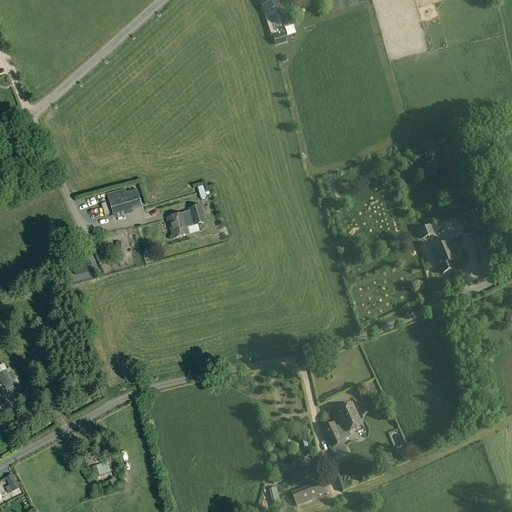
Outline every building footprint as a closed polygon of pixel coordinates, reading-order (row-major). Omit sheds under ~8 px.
[(276,6),(272,0),(257,0),(265,13),(276,6)] [(284,34),(273,38),(276,45),(286,41),(284,34)] [(200,184),(196,185),(200,199),(204,198),(200,184)] [(129,193),(133,207),(139,205),(135,191),(129,193)] [(507,211),(511,208),(511,194),(510,191),(501,194),(507,211)] [(113,216),(132,210),(126,192),(107,198),(113,216)] [(182,215),(167,219),(173,240),(188,235),(186,228),(193,226),(193,227),(205,223),(200,207),(188,211),(189,214),(182,216),(182,215)] [(477,210),(468,213),(473,232),(482,230),(477,210)] [(444,218),(447,232),(458,230),(456,216),(444,218)] [(435,224),(418,230),(422,240),(439,234),(435,224)] [(492,263),(484,236),(475,238),(480,254),(478,255),(481,266),(492,263)] [(432,250),(436,259),(435,259),(442,275),(453,270),(450,262),(455,260),(449,243),(432,250)] [(92,271),(89,261),(75,265),(77,274),(92,271)] [(4,386),(9,383),(12,382),(6,371),(0,373),(0,382),(2,387),(4,386)] [(348,433),(363,426),(353,404),(336,412),(340,419),(342,418),(348,433)] [(332,448),(344,443),(334,423),(323,429),(332,448)] [(397,429),(388,430),(391,443),(399,442),(397,429)] [(307,446),(302,437),(297,439),(301,448),(307,446)] [(290,478),(308,475),(307,467),(289,470),(290,478)] [(19,489),(12,475),(5,479),(9,486),(5,488),(8,494),(19,489)] [(295,495),(298,504),(313,498),(309,490),(295,495)]
